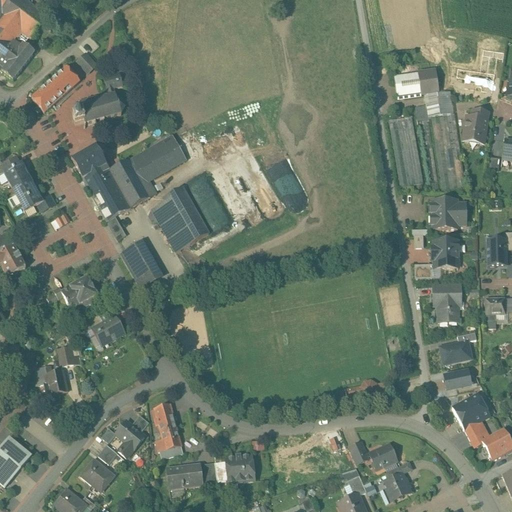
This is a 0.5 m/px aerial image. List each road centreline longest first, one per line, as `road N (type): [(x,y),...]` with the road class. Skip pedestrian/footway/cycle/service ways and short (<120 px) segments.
road 1 (residential): [(358,0),(428,397),(421,424)]
road 2 (residential): [(170,375),(32,122),(11,101)]
road 3 (residential): [(421,424),(237,427),(201,408),(170,375)]
road 4 (residential): [(26,507),(109,407),(170,375)]
road 5 (unclassified): [(130,0),(11,101)]
